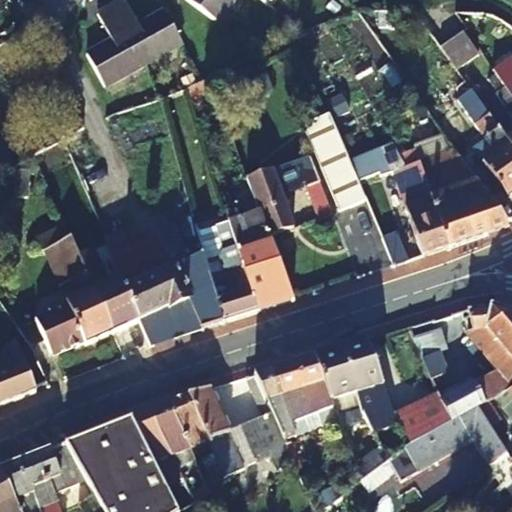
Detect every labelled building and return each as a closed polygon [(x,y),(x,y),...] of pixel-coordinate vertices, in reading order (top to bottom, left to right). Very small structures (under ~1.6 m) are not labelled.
[(123,0),(97,14),(111,40),(85,54),(104,86),(182,44),(163,12),(139,25),(123,0)] [(186,0),(215,21),(230,0),(261,0),(265,3),(267,0),(186,0)] [(443,49),(458,71),(482,55),(465,34),(443,49)] [(511,59),(511,58),(492,71),(495,76),(511,98),(511,59)] [(496,92),(496,96),(511,117),(511,137),(507,141),(511,148),(511,98),(495,76),(487,81),(496,92)] [(187,90),(193,101),(217,90),(213,79),(187,90)] [(476,150),(484,163),(469,173),(494,207),(511,194),(511,148),(507,141),(468,84),(457,91),(462,98),(458,101),(484,140),(477,145),(476,150)] [(85,128),(67,93),(52,99),(69,136),(85,128)] [(349,162),(328,114),(303,125),(339,212),(365,201),(357,182),(349,162)] [(349,162),(357,182),(378,174),(380,177),(395,171),(403,169),(415,204),(407,208),(405,208),(421,258),(448,248),(419,164),(406,167),(393,145),(349,162)] [(469,173),(455,151),(419,164),(448,248),(508,227),(494,207),(469,173)] [(403,169),(395,171),(407,208),(415,204),(403,169)] [(27,171),(13,171),(11,197),(26,197),(27,171)] [(293,229),(272,171),(246,180),(259,213),(269,239),(293,229)] [(332,215),(320,183),(308,187),(321,220),(332,215)] [(259,213),(229,223),(256,313),(293,301),(269,239),(259,213)] [(223,275),(209,280),(222,325),(256,313),(229,223),(217,227),(226,256),(218,258),(223,275)] [(64,226),(35,239),(40,250),(46,254),(45,255),(61,288),(71,283),(77,299),(65,304),(66,307),(84,347),(84,348),(113,335),(70,238),(64,226)] [(150,348),(222,325),(209,280),(202,254),(171,267),(156,236),(118,254),(116,249),(131,242),(125,229),(105,238),(109,257),(119,280),(138,322),(150,348)] [(397,234),(382,240),(392,268),(407,263),(397,234)] [(70,238),(113,335),(138,322),(119,280),(108,284),(92,250),(86,253),(78,235),(70,238)] [(84,347),(66,307),(35,322),(53,361),(84,347)] [(484,408),(511,392),(511,315),(488,312),(467,314),(473,334),(465,336),(498,375),(489,377),(474,385),(484,408)] [(365,416),(369,426),(394,416),(366,345),(339,352),(365,416)] [(0,405),(35,392),(25,366),(22,367),(8,347),(0,351),(0,405)] [(333,410),(339,425),(365,416),(339,352),(314,361),(333,410)] [(422,361),(431,383),(442,378),(432,356),(422,361)] [(296,436),(290,423),(333,410),(314,361),(255,378),(282,441),(296,436)] [(244,473),(243,470),(271,459),(269,455),(285,448),(282,441),(255,378),(245,382),(262,421),(230,434),(210,392),(187,399),(208,446),(214,458),(224,481),(244,473)] [(511,423),(511,392),(484,408),(478,411),(489,430),(508,419),(511,423)] [(437,396),(397,416),(411,447),(451,425),(437,396)] [(190,453),(208,446),(187,399),(169,407),(190,453)] [(172,461),(177,472),(196,465),(190,453),(169,407),(151,414),(172,461)] [(165,463),(172,461),(151,414),(131,422),(164,488),(175,482),(165,463)] [(175,511),(164,488),(131,422),(64,448),(86,484),(94,499),(101,511),(175,511)] [(40,511),(58,504),(54,497),(86,484),(64,448),(0,472),(0,474),(18,511),(40,511)] [(269,455),(271,459),(277,471),(293,465),(285,448),(269,455)] [(362,485),(385,468),(378,449),(355,467),(362,485)] [(224,481),(214,458),(202,463),(212,487),(224,481)] [(18,511),(0,474),(0,511),(18,511)] [(203,480),(184,488),(193,507),(210,496),(207,489),(203,480)] [(79,507),(81,511),(101,511),(94,499),(79,507)]
